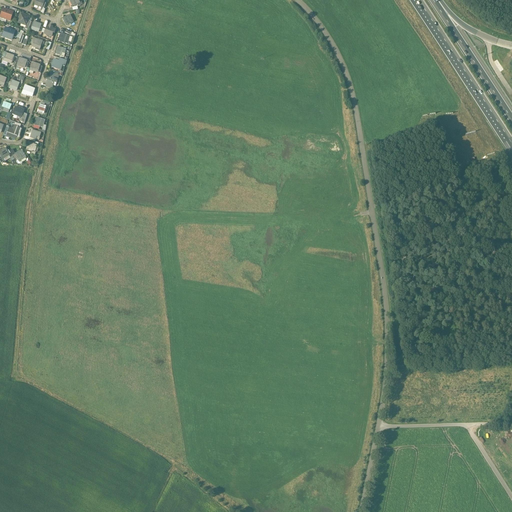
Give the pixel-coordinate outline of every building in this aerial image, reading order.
[(9,11),(4,9),(2,12),(0,13),(0,14),(0,15),(1,16),(1,17),(1,18),(0,19),(0,20),(6,22),(6,20),(10,21),(13,14),(13,12),(9,11)] [(30,17),(20,14),(17,23),(26,26),(28,21),(30,17)] [(70,15),(63,18),(67,25),(73,22),(70,15)] [(41,25),(34,22),(32,28),(35,29),(35,30),(39,32),(39,30),(40,27),(41,25)] [(49,25),(49,27),(47,27),(44,34),(52,37),(53,33),(54,33),(56,30),(52,29),(53,27),(49,25)] [(15,32),(6,28),(2,37),(12,40),(13,37),(15,32)] [(69,37),(62,34),(59,41),(65,43),(66,40),(68,41),(69,37)] [(42,42),(35,39),(33,45),(36,46),(36,47),(40,49),(41,44),(42,42)] [(65,49),(58,47),(57,51),(58,51),(57,55),(61,56),(62,53),(64,53),(65,49)] [(7,54),(5,59),(4,58),(3,61),(12,64),(14,56),(7,54)] [(27,61),(20,58),(18,64),(21,65),(21,67),(25,68),(25,67),(27,62),(27,61)] [(59,61),(54,60),(53,63),(52,63),(51,64),(52,65),(51,67),(61,70),(63,64),(63,63),(59,61)] [(40,65),(33,63),(31,69),(30,70),(34,71),(38,72),(40,66),(40,65)] [(59,76),(50,73),(49,76),(47,76),(46,80),(48,80),(47,82),(53,84),(53,85),(55,86),(59,76)] [(19,83),(12,81),(11,82),(10,87),(13,88),(13,89),(17,91),(19,83)] [(34,89),(25,86),(22,94),(26,95),(26,94),(32,96),(35,89),(36,87),(35,86),(34,89)] [(11,105),(4,102),(3,104),(2,103),(0,108),(9,112),(11,105)] [(24,110),(15,106),(12,115),(17,116),(18,116),(22,117),(23,113),(24,110)] [(44,120),(36,118),(34,125),(42,127),(44,120)] [(15,126),(13,129),(9,128),(8,132),(6,136),(10,138),(10,136),(15,138),(16,138),(20,127),(15,126)] [(41,133),(33,130),(30,138),(39,140),(40,137),(39,137),(41,133)] [(34,145),(29,143),(28,147),(27,150),(32,152),(32,151),(35,152),(36,148),(37,145),(34,145)] [(5,148),(0,151),(0,154),(3,160),(10,156),(5,148)] [(22,150),(15,154),(18,160),(19,162),(26,158),(23,153),(22,150)]
